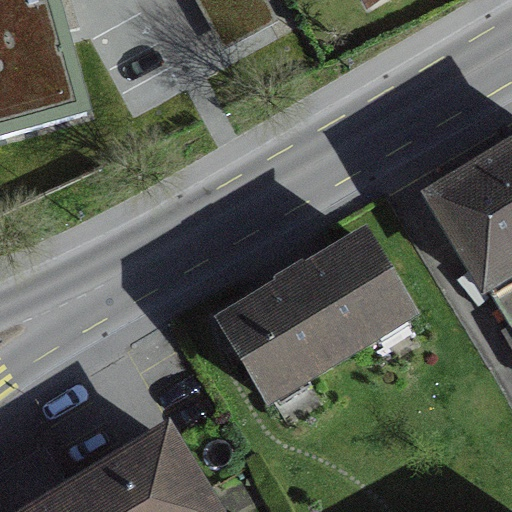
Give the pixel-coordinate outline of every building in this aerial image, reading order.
[(0,0),(0,139),(84,116),(51,0),(0,0)] [(197,0),(225,49),(281,19),(270,0),(197,0)] [(511,155),(430,205),(511,339),(511,155)] [(407,319),(363,246),(304,282),(300,275),(276,289),(280,296),(220,332),(264,405),(407,319)] [(0,511),(204,511),(163,443),(108,476),(109,479),(89,491),(88,489),(66,502),(44,465),(0,491),(0,511)]
